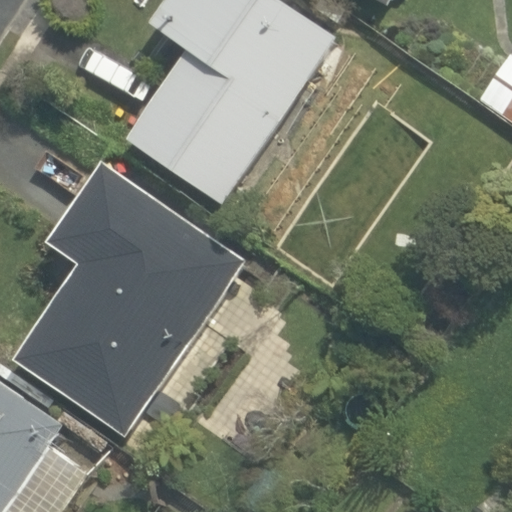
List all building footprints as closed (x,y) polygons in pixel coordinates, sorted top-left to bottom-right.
[(146,131),(163,143),(230,185),(327,34),(272,0),(189,0),(175,23),(203,41),(164,103),(146,131)] [(378,0),(398,10),(403,0),(378,0)] [(511,61),(482,104),(511,126),(511,61)] [(32,352),(132,420),(163,374),(237,266),(164,215),(111,179),(70,239),(97,258),(32,352)] [(0,511),(70,511),(97,474),(56,446),(72,423),(0,373),(0,511)]
